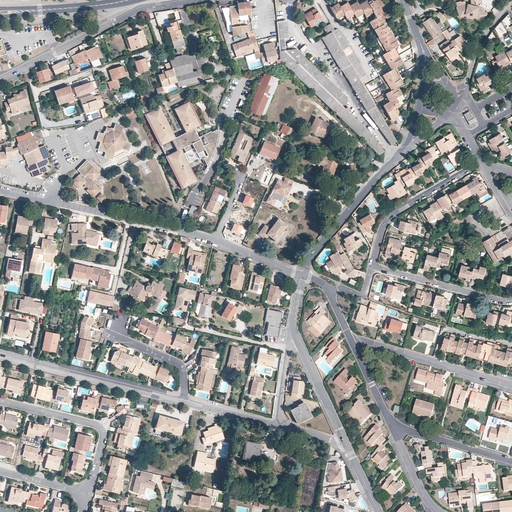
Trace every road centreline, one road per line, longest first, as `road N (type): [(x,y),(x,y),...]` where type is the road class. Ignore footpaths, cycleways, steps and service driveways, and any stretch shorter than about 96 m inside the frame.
road 1 (residential): [(0,189),(179,230),(301,274)]
road 2 (residential): [(0,78),(143,7),(191,0)]
road 3 (residential): [(0,356),(182,401)]
road 4 (residential): [(0,400),(99,427),(89,491)]
road 5 (residential): [(351,338),(511,385)]
road 6 (tertiary): [(404,149),(301,274)]
road 7 (residential): [(481,162),(388,217),(372,266)]
road 8 (residential): [(372,266),(511,300)]
road 9 (primary): [(0,16),(139,0)]
road 10 (residential): [(392,426),(511,461)]
